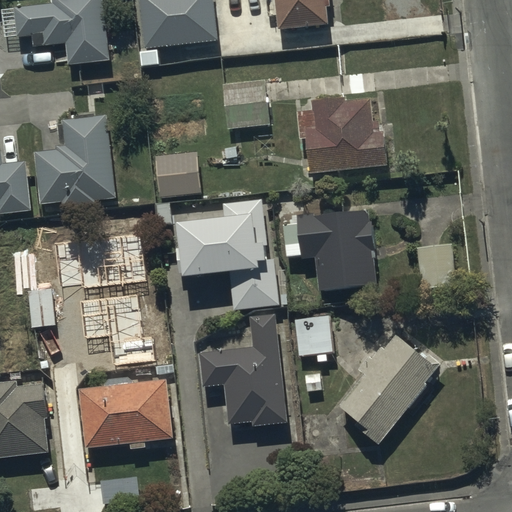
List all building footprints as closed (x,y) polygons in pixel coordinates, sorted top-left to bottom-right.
[(53,0),(54,3),(16,7),(19,37),(34,36),(35,47),(68,44),(70,65),(111,61),(104,0),(53,0)] [(213,0),(138,0),(144,48),(218,41),(213,0)] [(334,0),(275,0),(279,31),(331,26),(329,7),(335,7),(334,0)] [(266,81),(225,86),(231,130),(272,125),(266,81)] [(345,96),(313,99),(314,111),(300,112),(302,139),(310,138),(314,174),(390,166),(387,133),(382,133),(381,120),(376,121),(374,98),(346,101),(345,96)] [(109,114),(62,119),(65,145),(58,146),(58,149),(36,152),(41,203),(65,200),(66,207),(118,201),(109,114)] [(0,215),(36,211),(29,160),(5,163),(4,150),(0,150),(0,215)] [(199,151),(157,156),(163,198),(205,193),(199,151)] [(226,217),(181,222),(187,274),(233,270),(237,310),(283,305),(278,259),(272,259),(265,199),(224,203),(226,217)] [(172,202),(158,204),(160,227),(174,226),(172,202)] [(370,209),(300,216),(301,225),(286,226),(289,258),(302,257),(302,262),(316,260),(319,294),(382,288),(376,222),(372,223),(370,209)] [(454,245),(420,248),(424,290),(458,287),(454,245)] [(104,251),(59,256),(66,321),(111,316),(104,251)] [(56,326),(53,289),(30,291),(34,328),(56,326)] [(253,346),(201,352),(205,388),(228,385),(232,425),(255,423),(255,428),(291,424),(279,312),(250,315),(253,346)] [(331,315),(296,320),(301,359),(336,354),(331,315)] [(442,363),(399,332),(388,348),(384,345),(375,358),(370,357),(361,370),(367,375),(343,408),(364,423),(360,428),(382,445),(442,363)] [(24,378),(0,381),(0,457),(52,451),(48,418),(53,417),(48,383),(25,385),(24,378)] [(171,380),(81,388),(87,449),(133,445),(133,449),(148,447),(147,442),(177,439),(171,380)]
